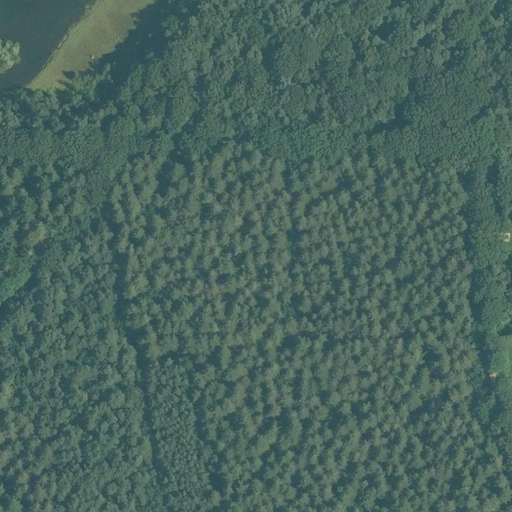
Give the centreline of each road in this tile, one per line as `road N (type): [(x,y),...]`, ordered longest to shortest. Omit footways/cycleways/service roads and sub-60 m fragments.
road 1 (track): [(511,134),(94,146)]
road 2 (track): [(511,469),(495,409),(469,148)]
road 3 (track): [(105,209),(166,511)]
road 4 (track): [(94,146),(212,0)]
road 5 (track): [(511,11),(481,80),(469,148)]
